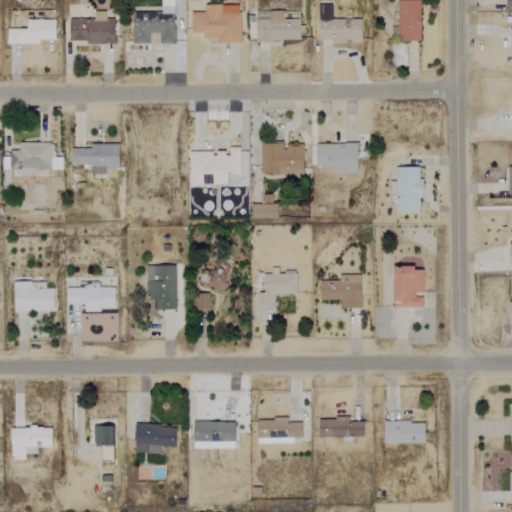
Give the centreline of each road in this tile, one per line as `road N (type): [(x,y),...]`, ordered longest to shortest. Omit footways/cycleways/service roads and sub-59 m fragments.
road 1 (residential): [(462,511),(448,0)]
road 2 (residential): [(0,369),(511,367)]
road 3 (residential): [(0,94),(448,93)]
